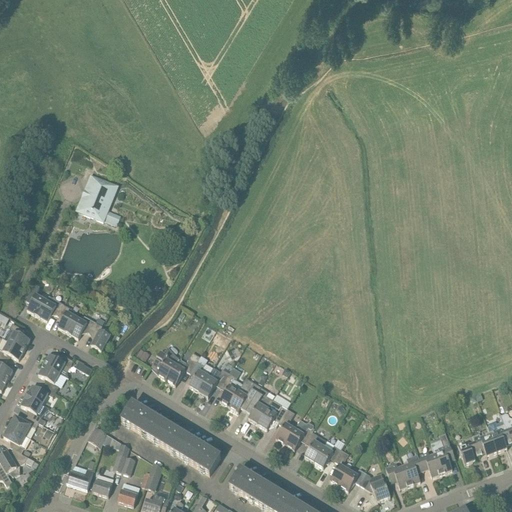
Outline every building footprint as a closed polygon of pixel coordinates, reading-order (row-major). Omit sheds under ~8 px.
[(81,199),(75,214),(104,225),(105,223),(117,228),(121,218),(109,213),(110,210),(107,209),(115,187),(92,177),(90,177),(89,180),(84,192),(93,196),(90,202),(81,199)] [(30,308),(27,313),(36,318),(44,302),(36,297),(40,291),(34,288),(25,305),(30,308)] [(45,302),(36,318),(47,324),(51,318),(52,316),(53,315),(57,317),(58,318),(64,307),(63,306),(59,304),(55,302),(55,299),(52,300),(48,298),(46,303),(45,302)] [(61,323),(58,330),(68,336),(77,319),(72,317),(75,313),(69,310),(64,307),(58,318),(63,321),(62,322),(61,323)] [(88,336),(94,324),(85,319),(82,323),(77,319),(68,336),(78,342),(83,333),(88,336)] [(98,319),(95,325),(102,329),(105,323),(98,319)] [(95,324),(89,335),(96,339),(96,340),(94,343),(91,349),(101,354),(110,339),(100,333),(102,329),(95,325),(95,324)] [(3,339),(3,340),(4,341),(9,344),(8,344),(24,354),(30,343),(23,339),(21,337),(23,333),(24,332),(13,326),(10,331),(8,331),(7,332),(3,339)] [(19,363),(24,354),(8,344),(3,354),(0,352),(0,359),(7,363),(10,358),(19,363)] [(155,362),(151,369),(153,370),(157,373),(157,372),(159,373),(157,377),(166,383),(175,366),(176,366),(179,361),(175,356),(168,350),(165,353),(164,353),(155,362)] [(145,364),(150,357),(145,353),(139,361),(145,364)] [(67,374),(70,369),(73,363),(62,357),(59,362),(50,357),(44,367),(61,377),(64,372),(67,374)] [(4,368),(7,363),(0,359),(0,379),(7,384),(13,373),(4,368)] [(175,366),(166,383),(175,389),(185,373),(190,375),(197,364),(190,360),(186,366),(179,361),(176,366),(175,366)] [(198,394),(208,378),(200,373),(204,368),(197,364),(190,375),(195,379),(189,389),(198,394)] [(44,367),(38,378),(45,381),(48,383),(45,387),(56,394),(59,389),(55,387),(61,377),(44,367)] [(89,378),(93,372),(84,367),(80,373),(89,378)] [(208,378),(198,394),(208,400),(215,388),(221,391),(229,376),(222,372),(221,374),(213,370),(208,378)] [(231,375),(238,379),(241,374),(234,370),(231,375)] [(285,370),(282,376),(285,377),(287,379),(291,373),(285,370)] [(225,394),(219,404),(223,406),(227,408),(228,409),(238,393),(239,393),(242,387),(235,382),(236,380),(232,377),(229,376),(221,391),(225,394)] [(245,414),(260,389),(246,380),(242,387),(239,393),(238,393),(228,409),(238,415),(241,412),(245,414)] [(32,388),(27,397),(44,407),(49,397),(53,399),(56,394),(45,387),(45,388),(44,389),(42,393),(41,393),(39,392),(32,388)] [(261,390),(260,389),(245,414),(250,418),(248,421),(257,427),(272,402),(266,398),(268,394),(261,390)] [(27,397),(21,409),(27,412),(29,413),(30,414),(28,418),(38,424),(41,420),(42,418),(50,411),(44,407),(27,397)] [(275,403),(288,410),(292,404),(278,397),(275,403)] [(267,410),(257,427),(267,433),(269,431),(271,426),(276,429),(278,426),(287,411),(282,408),(279,406),(273,403),(272,402),(267,410)] [(151,442),(162,424),(132,406),(121,424),(151,442)] [(345,413),(341,407),(337,410),(341,415),(341,416),(345,413)] [(283,429),(276,442),(285,447),(295,431),(287,426),(294,415),(287,411),(278,426),(283,429)] [(15,419),(10,429),(26,438),(32,428),(35,430),(38,424),(28,418),(28,419),(27,420),(25,424),(22,423),(15,419)] [(511,420),(509,420),(502,422),(502,424),(504,427),(506,433),(511,446),(511,445),(511,420)] [(295,431),(285,447),(294,453),(300,444),(305,446),(312,435),(314,431),(313,431),(311,432),(309,431),(308,431),(307,430),(306,427),(306,426),(300,423),(296,431),(295,431)] [(180,460),(191,442),(162,424),(151,442),(180,460)] [(490,428),(488,429),(488,431),(490,436),(493,434),(494,437),(490,439),(496,456),(504,452),(507,452),(506,449),(505,448),(511,446),(506,433),(504,427),(502,424),(497,426),(496,424),(495,424),(490,425),(490,427),(490,428)] [(10,429),(4,440),(13,445),(10,449),(21,455),(24,451),(25,452),(26,450),(31,441),(26,438),(10,429)] [(106,437),(104,435),(96,430),(88,443),(101,451),(106,437)] [(47,431),(43,437),(50,441),(53,435),(47,431)] [(314,465),(324,449),(327,444),(312,435),(305,446),(310,450),(304,459),(314,465)] [(496,456),(489,436),(481,439),(479,436),(471,439),(478,458),(485,456),(485,457),(488,456),(489,458),(496,456)] [(112,440),(106,437),(102,448),(108,450),(112,440)] [(432,446),(431,446),(434,457),(440,473),(441,476),(452,472),(449,464),(455,462),(449,447),(449,446),(446,439),(440,442),(432,446)] [(474,460),(478,458),(471,439),(465,441),(466,445),(457,448),(465,468),(473,464),(472,462),(474,461),(474,460)] [(209,478),(220,460),(191,442),(180,460),(209,478)] [(324,449),(314,465),(323,471),(329,461),(335,464),(342,453),(341,452),(334,448),(333,448),(327,444),(324,449)] [(122,475),(127,460),(129,451),(122,447),(113,472),(122,475)] [(8,455),(0,459),(0,465),(1,467),(7,477),(7,476),(17,470),(20,468),(25,465),(28,460),(23,456),(21,455),(10,449),(10,450),(15,453),(12,458),(10,459),(8,455)] [(339,489),(349,472),(343,468),(349,457),(342,453),(335,464),(339,467),(330,483),(339,489)] [(427,456),(417,460),(418,463),(420,468),(422,473),(428,470),(429,472),(432,480),(439,477),(441,476),(440,473),(434,457),(429,459),(427,456)] [(127,460),(122,475),(130,478),(135,463),(127,460)] [(407,467),(403,469),(409,485),(410,488),(413,487),(420,484),(417,477),(417,474),(422,473),(420,468),(418,463),(417,460),(406,464),(407,467)] [(151,476),(145,491),(155,494),(163,472),(154,466),(150,476),(151,476)] [(0,482),(3,482),(7,489),(12,486),(8,479),(7,478),(7,477),(1,467),(0,467),(0,482)] [(70,475),(66,486),(82,492),(88,493),(94,474),(87,472),(75,468),(73,471),(70,475)] [(410,488),(403,469),(397,471),(396,468),(384,472),(390,487),(397,484),(400,492),(410,488)] [(359,487),(367,475),(360,471),(356,476),(349,472),(339,489),(348,494),(355,484),(359,487)] [(259,508),(270,490),(240,472),(237,476),(236,475),(235,477),(236,478),(229,490),(259,508)] [(151,476),(150,476),(146,475),(142,490),(145,491),(151,476)] [(390,500),(381,476),(370,480),(368,476),(367,475),(359,487),(371,494),(373,494),(377,505),(390,500)] [(108,500),(114,482),(98,477),(96,484),(95,484),(92,495),(108,500)] [(175,491),(180,494),(183,489),(178,486),(175,491)] [(265,511),(296,511),(299,508),(270,490),(259,508),(265,511)] [(134,510),(137,498),(121,493),(117,505),(134,510)] [(166,511),(167,509),(169,503),(154,498),(152,506),(146,504),(143,511),(166,511)] [(201,511),(203,511),(202,510),(207,501),(203,498),(194,511),(201,511)]
